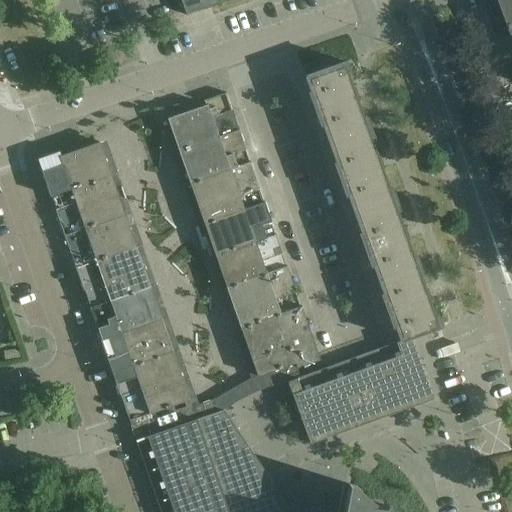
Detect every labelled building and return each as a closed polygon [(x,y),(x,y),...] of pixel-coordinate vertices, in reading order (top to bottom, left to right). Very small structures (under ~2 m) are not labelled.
[(180,0),(187,16),(189,16),(190,17),(211,9),(211,8),(232,0),(180,0)] [(511,31),(511,0),(497,0),(509,33),(511,31)] [(89,53),(110,46),(107,38),(87,44),(89,53)] [(369,126),(354,83),(347,63),(307,77),(329,140),(369,126)] [(206,107),(168,120),(191,185),(228,172),(251,164),(250,162),(249,163),(245,151),(246,151),(232,111),(231,111),(225,96),(227,96),(226,94),(204,102),(206,107)] [(395,196),(379,154),(369,126),(329,140),(354,210),(395,196)] [(60,151),(38,159),(43,173),(44,173),(52,197),(74,190),(111,177),(99,143),(62,156),(60,151)] [(228,172),(191,185),(205,226),(243,213),(265,205),(264,203),(263,203),(258,190),(260,189),(251,164),(228,172)] [(74,190),(52,197),(57,210),(55,211),(65,237),(66,237),(88,230),(111,222),(125,217),(111,177),(74,190)] [(420,266),(405,224),(395,196),(354,210),(380,281),(420,266)] [(243,213),(205,226),(216,257),(254,244),(276,236),(275,234),(274,235),(270,223),(271,223),(265,205),(243,213)] [(88,230),(66,237),(70,249),(69,249),(76,270),(99,262),(136,250),(125,217),(111,222),(88,230)] [(254,244),(216,257),(227,289),(265,276),(287,268),(286,266),(285,266),(281,255),(282,255),(276,236),(254,244)] [(99,262),(76,270),(83,291),(85,291),(91,308),(90,308),(90,309),(113,302),(149,289),(136,250),(99,262)] [(442,327),(428,290),(420,266),(380,281),(402,342),(411,338),(442,327)] [(265,276),(227,289),(241,329),(279,316),(301,308),(300,306),(299,307),(295,294),(296,293),(287,268),(265,276)] [(113,302),(90,309),(96,328),(98,327),(102,340),(101,340),(101,342),(124,334),(161,321),(149,289),(113,302)] [(279,316),(241,329),(246,345),(284,332),(287,339),(308,332),(309,331),(301,308),(279,316)] [(124,334),(101,342),(108,360),(109,360),(113,373),(135,365),(172,353),(161,321),(124,334)] [(284,332),(246,345),(258,377),(295,364),(297,369),(319,362),(313,346),(308,332),(287,339),(284,332)] [(433,399),(411,338),(402,342),(288,382),(310,443),(433,399)] [(113,373),(112,373),(120,396),(121,395),(127,411),(148,403),(185,390),(172,353),(135,365),(113,373)] [(127,411),(132,426),(153,419),(152,414),(189,401),(185,390),(148,403),(127,411)] [(289,506),(224,411),(136,441),(161,511),(282,511),(286,509),(290,507),(290,505),(289,506)] [(373,506),(349,485),(344,511),(387,511),(386,507),(385,507),(373,506)]
